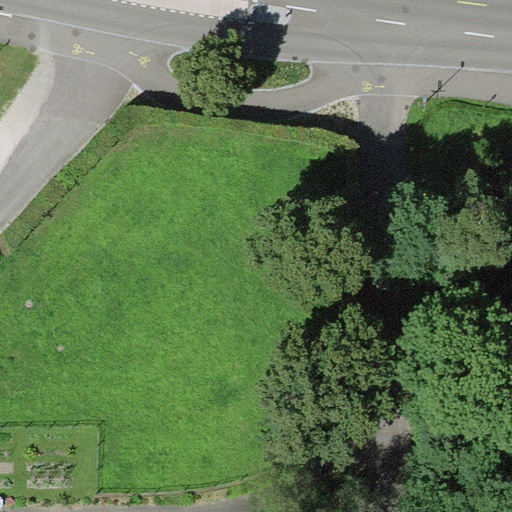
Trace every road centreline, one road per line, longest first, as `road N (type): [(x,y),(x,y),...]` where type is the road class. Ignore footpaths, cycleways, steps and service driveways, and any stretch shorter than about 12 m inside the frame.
road 1 (residential): [(398,25),(376,184),(396,433),(388,511)]
road 2 (primary): [(398,25),(236,0)]
